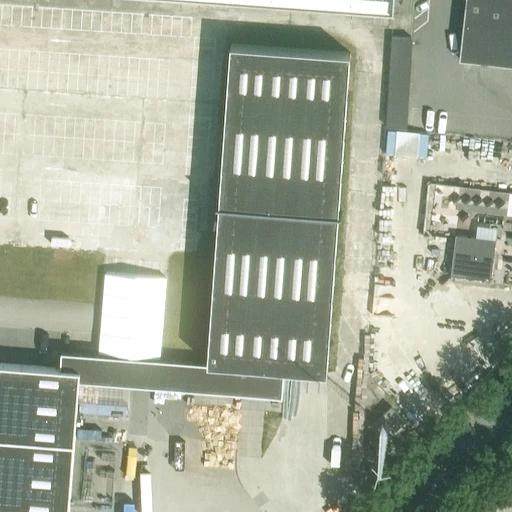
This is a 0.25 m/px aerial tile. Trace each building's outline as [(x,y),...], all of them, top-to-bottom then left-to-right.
[(393,0),(150,0),(393,16),(393,15),(392,15),(393,0)] [(511,65),(511,0),(465,0),(459,60),(511,65)] [(410,124),(412,34),(391,33),(389,123),(410,124)] [(208,363),(285,369),(327,373),(350,53),(230,45),(208,363)] [(428,153),(429,128),(389,128),(388,152),(428,153)] [(494,240),(455,235),(450,275),(490,280),(494,240)] [(0,511),(69,511),(79,381),(282,397),(285,369),(208,363),(60,351),(58,369),(0,363),(0,511)] [(396,429),(405,421),(391,407),(383,415),(396,429)]
